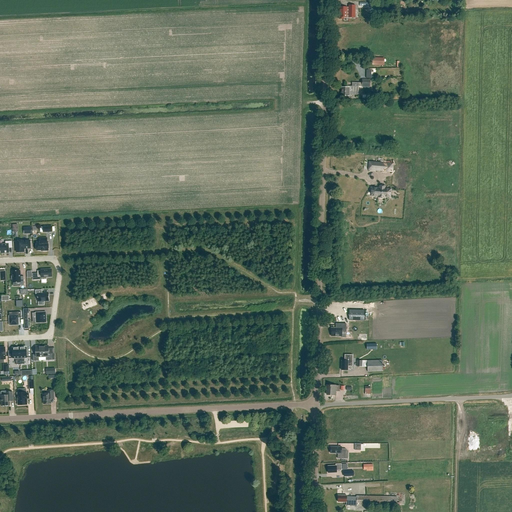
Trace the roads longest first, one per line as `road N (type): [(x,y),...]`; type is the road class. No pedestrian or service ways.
road 1 (unclassified): [(316,403),(327,0)]
road 2 (unclassified): [(0,418),(316,403)]
road 3 (unclassified): [(316,403),(511,396)]
road 4 (residential): [(0,261),(54,258),(59,274),(50,336),(0,338)]
